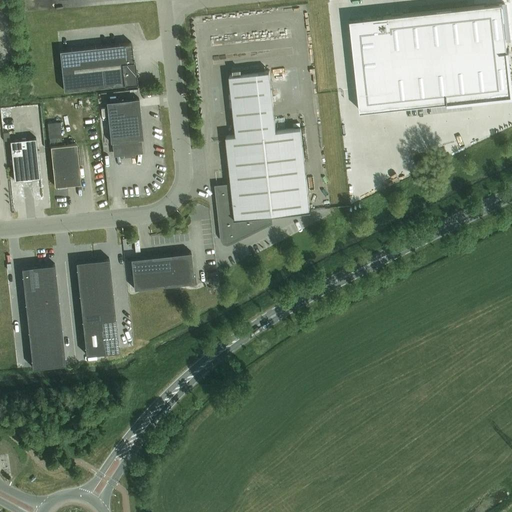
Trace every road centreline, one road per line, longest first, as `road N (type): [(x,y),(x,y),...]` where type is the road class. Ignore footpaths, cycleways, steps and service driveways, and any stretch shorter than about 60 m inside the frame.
road 1 (unclassified): [(0,232),(160,213),(179,196),(184,170),(165,6)]
road 2 (primary): [(237,339),(511,194)]
road 3 (primary): [(237,339),(173,386),(77,494)]
road 4 (primary): [(102,510),(147,431),(237,339)]
